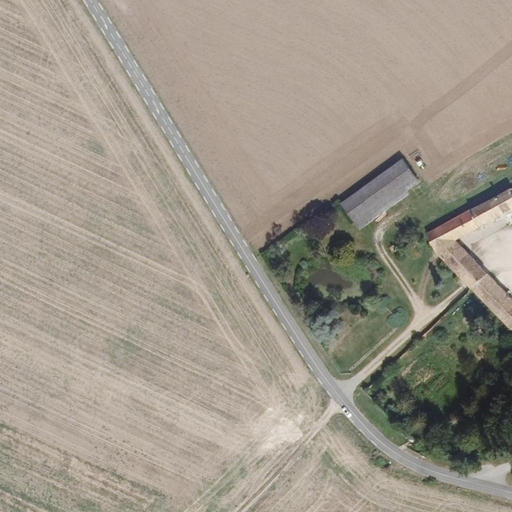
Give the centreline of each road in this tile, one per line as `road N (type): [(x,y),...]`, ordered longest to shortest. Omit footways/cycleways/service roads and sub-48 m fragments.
road 1 (tertiary): [(511,494),(414,467),(338,400),(286,335),(78,0)]
road 2 (track): [(338,400),(233,511)]
